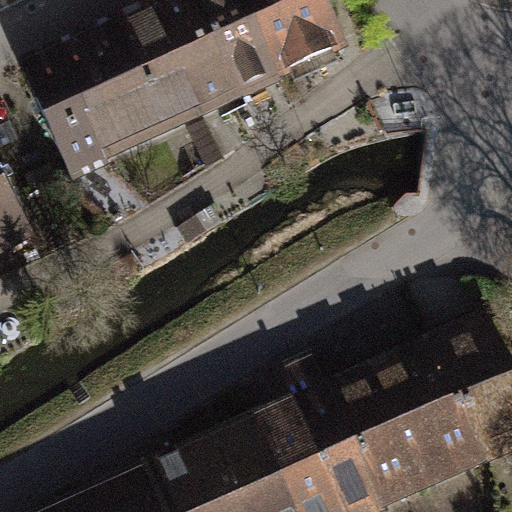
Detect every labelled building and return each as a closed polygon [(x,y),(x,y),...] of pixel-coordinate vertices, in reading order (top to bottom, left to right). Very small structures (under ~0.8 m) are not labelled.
[(286,95),(242,0),(200,0),(193,4),(244,114),(286,95)] [(355,64),(325,0),(242,0),(286,95),(355,64)] [(244,114),(193,4),(154,21),(124,35),(175,145),(244,114)] [(175,145),(124,35),(83,54),(27,79),(78,190),(175,145)] [(0,280),(37,261),(0,191),(0,280)] [(268,385),(284,421),(299,414),(341,511),(414,511),(511,469),(511,361),(496,326),(334,397),(319,363),(268,385)] [(206,455),(145,482),(158,511),(341,511),(299,414),(284,421),(206,455)] [(158,511),(145,482),(98,502),(75,511),(158,511)]
